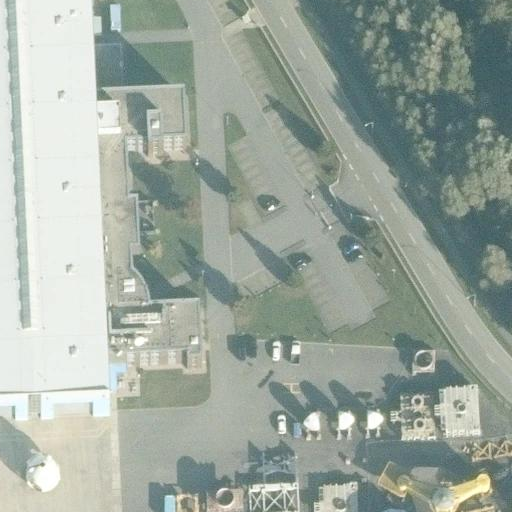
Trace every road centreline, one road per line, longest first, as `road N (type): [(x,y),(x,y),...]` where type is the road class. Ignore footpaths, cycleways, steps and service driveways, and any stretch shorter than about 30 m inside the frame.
road 1 (tertiary): [(269,0),(459,323),(511,387)]
road 2 (unknown): [(226,382),(374,385)]
